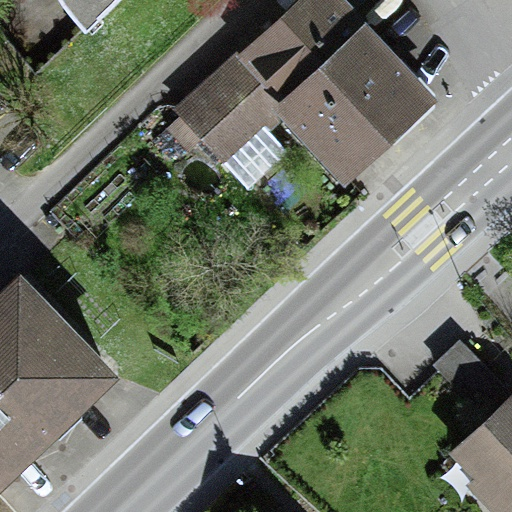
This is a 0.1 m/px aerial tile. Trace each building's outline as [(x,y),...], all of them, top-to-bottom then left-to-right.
[(80,0),(97,26),(132,0),(80,0)] [(371,194),(462,110),(361,0),(319,0),(191,118),(242,173),(301,118),(371,194)] [(0,304),(0,475),(118,366),(33,274),(0,304)] [(463,342),(438,368),(481,410),(507,384),(463,342)] [(511,511),(511,406),(444,462),(484,511),(511,511)]
